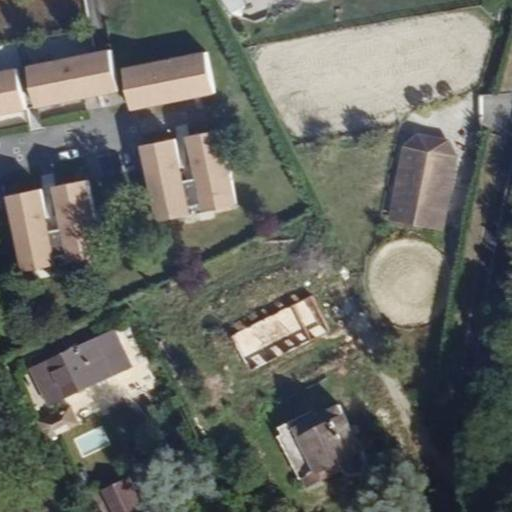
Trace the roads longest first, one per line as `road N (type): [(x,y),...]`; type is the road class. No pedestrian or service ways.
road 1 (tertiary): [(511,167),(489,271),(457,511)]
road 2 (unknown): [(463,0),(431,62),(511,80)]
